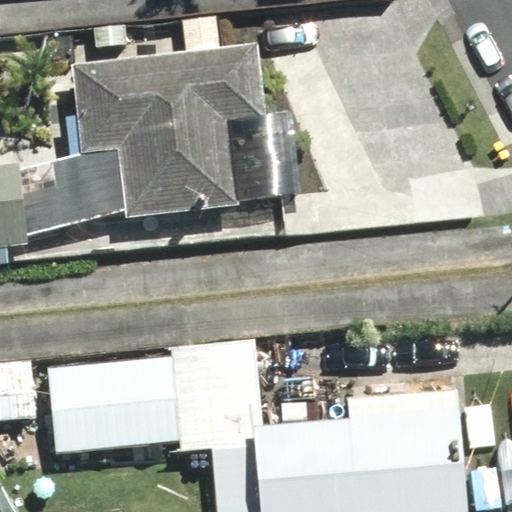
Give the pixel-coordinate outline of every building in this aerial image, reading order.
[(186,71),(71,83),(80,172),(118,168),(125,236),(232,225),(223,139),(263,135),(255,64),(218,68),(214,30),(182,34),(186,71)] [(92,40),(94,62),(127,60),(125,38),(92,40)] [(0,181),(0,263),(25,261),(17,179),(0,181)] [(459,511),(449,400),(339,410),(341,434),(256,441),(248,348),(159,357),(160,367),(43,377),(50,460),(163,450),(164,460),(207,456),(211,511),(459,511)] [(0,369),(0,427),(29,425),(25,368),(0,369)]
